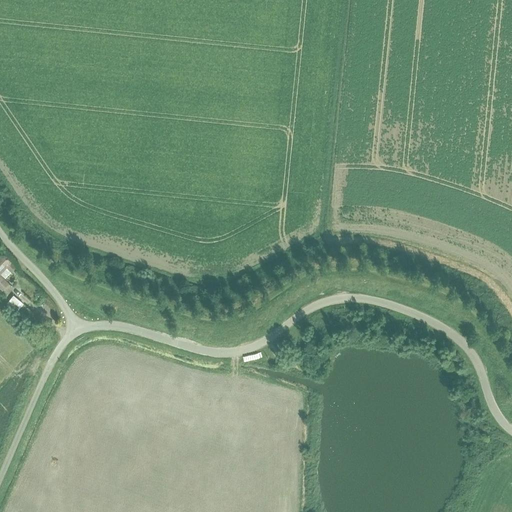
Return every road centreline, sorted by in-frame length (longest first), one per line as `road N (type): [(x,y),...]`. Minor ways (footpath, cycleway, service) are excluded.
road 1 (tertiary): [(511,431),(467,348),(436,325),(373,300),(313,306),(235,353),(119,326),(77,331)]
road 2 (residential): [(0,478),(51,362),(77,331)]
road 3 (tertiary): [(77,331),(0,232)]
